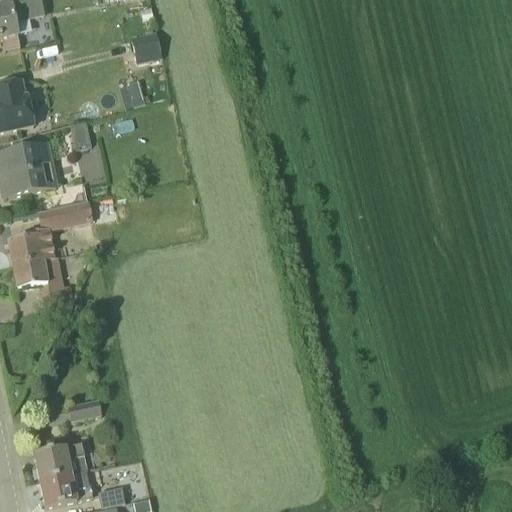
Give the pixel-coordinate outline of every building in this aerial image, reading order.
[(0,43),(1,43),(4,55),(20,52),(17,40),(14,25),(42,19),(37,0),(8,0),(10,8),(0,9),(0,43)] [(141,14),(143,25),(153,23),(152,12),(141,14)] [(156,36),(131,42),(137,68),(162,63),(156,36)] [(0,137),(33,130),(26,100),(24,101),(21,86),(0,90),(0,137)] [(143,100),(131,103),(133,111),(145,108),(143,100)] [(9,202),(55,192),(46,149),(0,158),(0,184),(5,184),(9,202)] [(8,245),(13,272),(43,266),(53,263),(48,236),(90,228),(87,208),(39,217),(42,235),(21,239),(22,243),(8,245)] [(43,266),(13,272),(17,295),(41,290),(46,314),(71,309),(67,291),(60,292),(55,263),(53,263),(43,266)] [(97,312),(83,315),(88,340),(102,338),(97,312)] [(97,405),(68,411),(72,426),(101,420),(97,405)] [(86,476),(83,461),(85,461),(82,448),(33,458),(39,486),(73,479),(86,476)] [(76,494),(73,479),(39,486),(44,511),(48,511),(94,503),(92,491),(76,494)] [(101,511),(108,511),(125,509),(121,493),(99,498),(101,511)]
